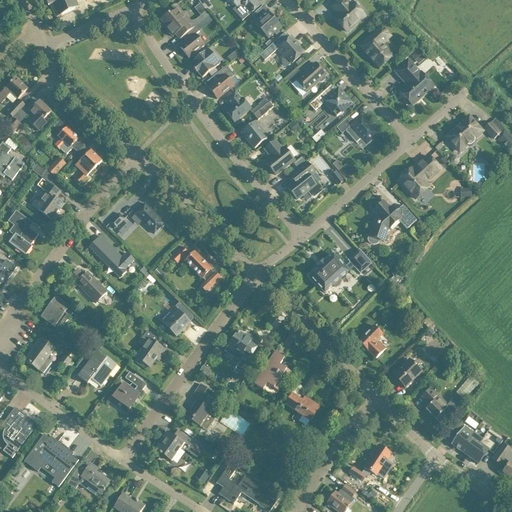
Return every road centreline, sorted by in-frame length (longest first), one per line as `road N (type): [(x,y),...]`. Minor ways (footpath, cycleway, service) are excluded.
road 1 (unclassified): [(308,235),(231,154),(133,8)]
road 2 (unclassified): [(0,330),(131,155)]
road 3 (unclassified): [(124,451),(254,281)]
road 4 (unclassified): [(413,140),(286,0)]
road 5 (unclassified): [(254,281),(131,155)]
road 6 (unclassified): [(369,393),(254,281)]
road 7 (unclassified): [(124,451),(0,365)]
road 8 (unclassified): [(308,235),(413,140)]
road 9 (unclassified): [(369,393),(293,511)]
road 10 (unclassified): [(131,155),(63,90),(43,50)]
